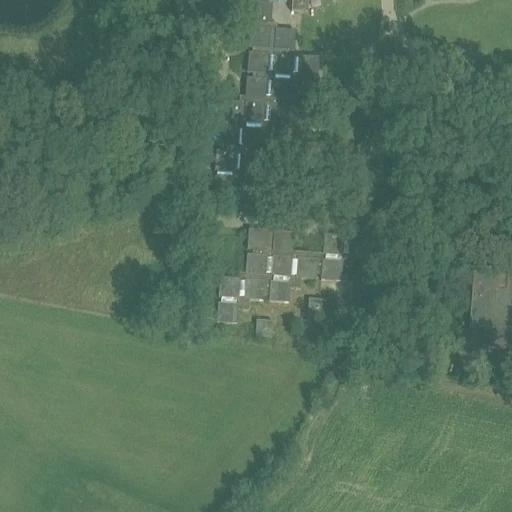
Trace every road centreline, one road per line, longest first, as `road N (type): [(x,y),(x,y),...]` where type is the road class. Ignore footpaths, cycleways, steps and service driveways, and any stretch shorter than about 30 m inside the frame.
road 1 (residential): [(511,179),(431,189),(379,222),(327,230),(218,223),(205,205),(206,175),(218,28),(229,0)]
road 2 (residential): [(387,0),(411,47),(477,88)]
